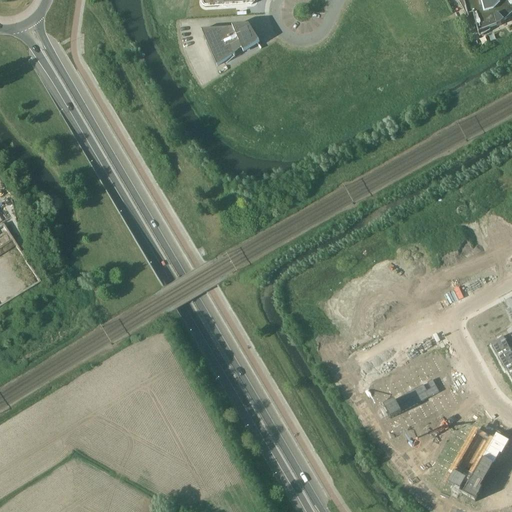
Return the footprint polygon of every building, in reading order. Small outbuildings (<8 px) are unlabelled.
[(458,0),(468,17),(473,16),(479,35),(497,28),(504,23),(511,16),(511,1),(510,0),(458,0)] [(203,30),(217,66),(235,55),(233,50),(241,47),(244,52),(259,43),(249,26),(232,27),(233,28),(203,30)] [(504,339),(491,346),(505,372),(507,371),(511,380),(511,337),(505,341),(504,339)] [(386,384),(373,391),(380,404),(390,424),(397,437),(410,429),(409,428),(444,409),(445,411),(458,404),(451,391),(440,371),(433,358),(420,366),(421,367),(387,386),(386,384)] [(438,464),(430,477),(443,484),(462,495),(475,502),(483,489),(481,488),(500,454),(502,455),(510,442),(497,435),(478,424),(465,417),(457,430),(459,431),(440,465),(438,464)]
